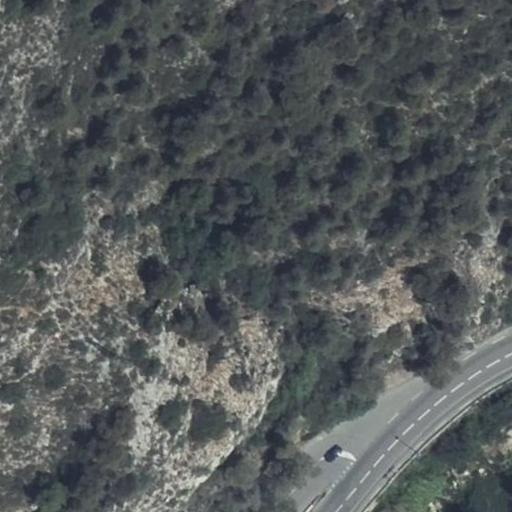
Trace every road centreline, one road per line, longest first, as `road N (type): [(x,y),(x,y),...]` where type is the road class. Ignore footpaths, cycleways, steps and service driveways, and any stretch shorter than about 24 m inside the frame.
road 1 (tertiary): [(511,354),(447,395),(370,466)]
road 2 (tertiary): [(269,511),(326,454),(370,466)]
